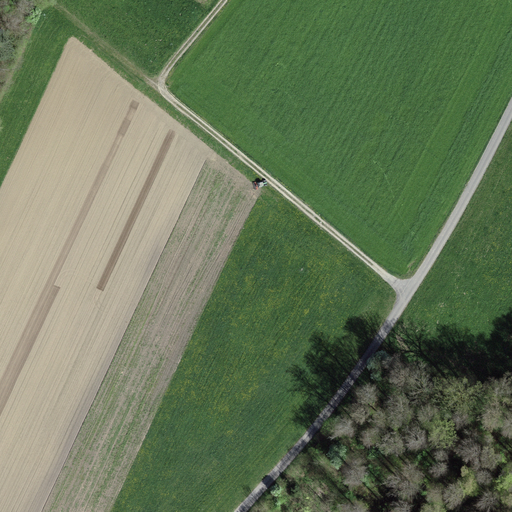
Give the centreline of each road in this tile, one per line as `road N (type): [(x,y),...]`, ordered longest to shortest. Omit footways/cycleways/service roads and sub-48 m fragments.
road 1 (unclassified): [(240,511),(374,345),(511,112)]
road 2 (track): [(406,291),(157,88),(228,0)]
